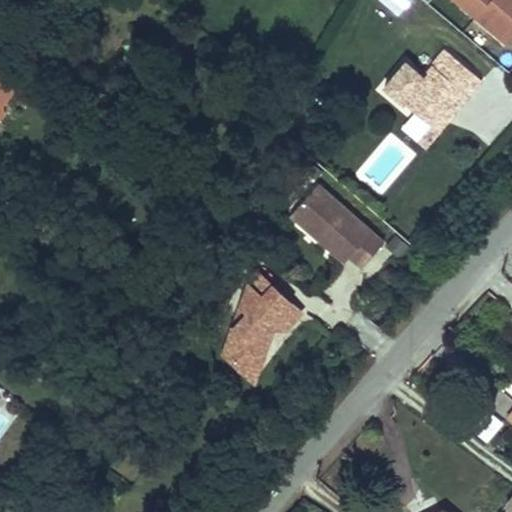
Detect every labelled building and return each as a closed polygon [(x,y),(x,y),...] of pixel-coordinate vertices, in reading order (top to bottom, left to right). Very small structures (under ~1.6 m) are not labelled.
[(377,0),(396,16),(410,0),(377,0)] [(511,0),(455,0),(507,43),(511,36),(511,0)] [(444,50),(420,77),(403,62),(382,87),(400,102),(427,126),(460,89),(466,95),(478,80),(444,50)] [(0,116),(4,110),(1,102),(12,88),(0,79),(0,116)] [(460,89),(427,126),(415,141),(421,147),(466,95),(460,89)] [(382,240),(316,182),(288,215),(307,231),(310,228),(316,234),(313,236),(342,261),(347,256),(360,266),(382,240)] [(316,234),(310,228),(307,231),(313,236),(316,234)] [(271,284),(252,267),(246,283),(260,295),(271,284)] [(260,295),(246,283),(223,353),(245,373),(247,367),(259,332),(273,317),(284,326),(299,309),(271,284),(260,295)] [(259,332),(247,367),(284,326),(273,317),(259,332)]
